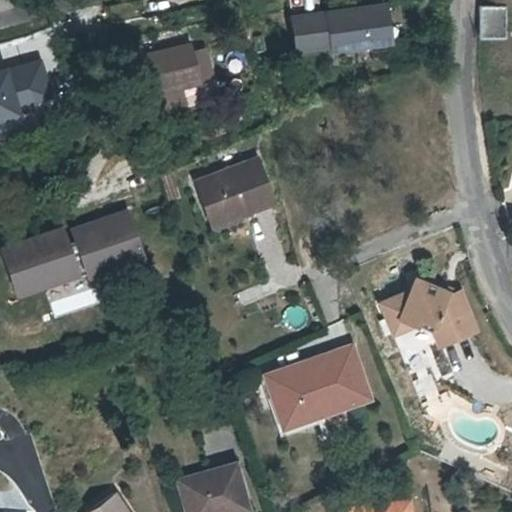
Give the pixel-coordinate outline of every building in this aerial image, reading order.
[(476,37),(503,36),(502,5),(476,5),(476,37)] [(382,6),(289,19),(293,50),(328,45),(329,50),(387,42),(382,6)] [(203,80),(195,52),(193,44),(150,57),(152,65),(142,68),(148,88),(158,86),(161,93),(157,94),(162,112),(190,104),(186,88),(204,82),(203,80)] [(205,49),(195,52),(203,80),(213,76),(205,49)] [(36,63),(0,73),(0,114),(29,106),(28,101),(45,96),(36,63)] [(212,229),(272,206),(255,161),(195,185),(212,229)] [(130,206),(0,240),(0,242),(13,293),(144,259),(130,206)] [(401,325),(418,330),(439,337),(443,349),(481,334),(465,295),(457,298),(447,295),(419,285),(415,295),(384,307),(393,329),(401,325)] [(457,298),(465,295),(449,289),(447,295),(457,298)] [(398,339),(418,330),(401,325),(393,329),(398,339)] [(284,432),(377,401),(353,343),(264,371),(284,432)] [(235,464),(196,474),(207,511),(238,511),(248,510),(235,464)] [(185,511),(207,511),(196,474),(176,479),(185,511)] [(124,511),(112,493),(84,511),(124,511)]
